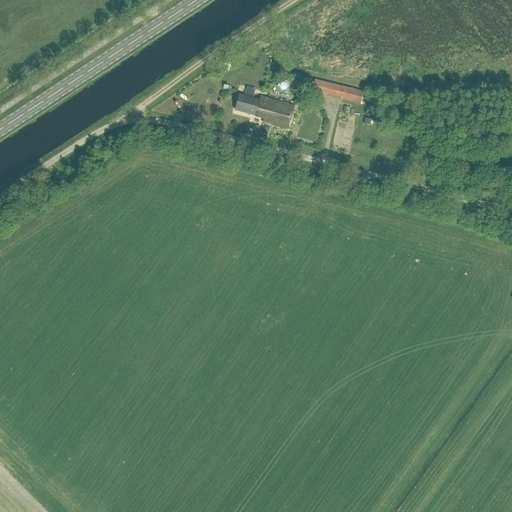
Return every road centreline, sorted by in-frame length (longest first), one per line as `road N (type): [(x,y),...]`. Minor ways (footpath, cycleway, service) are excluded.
road 1 (unclassified): [(0,196),(86,139),(141,119),(511,210)]
road 2 (primary): [(0,128),(194,0)]
road 3 (track): [(123,121),(294,0)]
